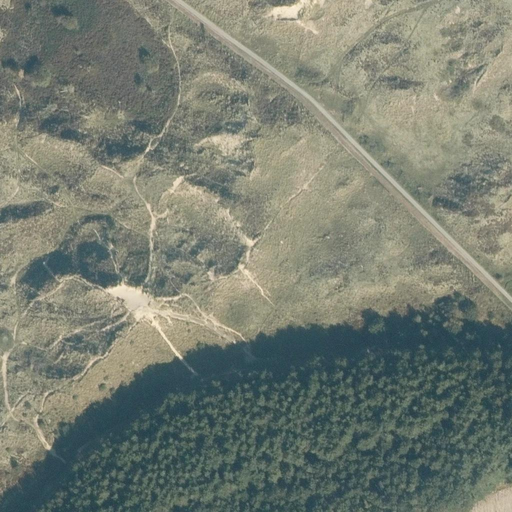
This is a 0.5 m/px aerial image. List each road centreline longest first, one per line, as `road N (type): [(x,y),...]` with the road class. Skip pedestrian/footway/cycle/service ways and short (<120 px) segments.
road 1 (unknown): [(166,0),(301,98),(511,307)]
road 2 (track): [(32,511),(94,441),(198,384),(252,365)]
road 3 (track): [(511,352),(252,365)]
